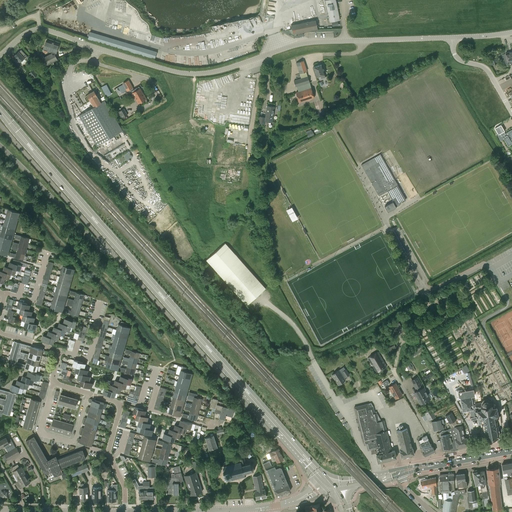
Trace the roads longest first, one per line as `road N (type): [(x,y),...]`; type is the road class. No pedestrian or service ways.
road 1 (tertiary): [(0,55),(25,33),(45,29),(172,72),(204,75),(312,41),(452,37)]
road 2 (primary): [(284,435),(0,110)]
road 3 (unknown): [(386,222),(428,290),(478,266),(491,269)]
